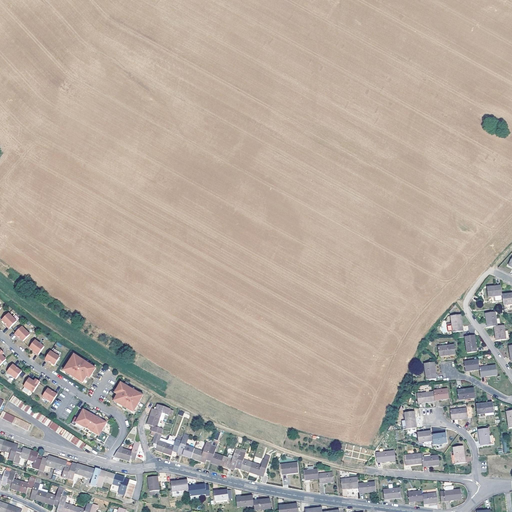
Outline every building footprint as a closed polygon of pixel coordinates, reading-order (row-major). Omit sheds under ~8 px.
[(488,297),(502,295),(501,293),(500,287),(496,287),(496,285),(487,287),(488,297)] [(502,295),(503,306),(503,308),(511,306),(511,293),(511,294),(511,291),(501,293),(502,295)] [(8,311),(2,318),(5,321),(10,326),(16,319),(8,311)] [(488,323),(488,327),(492,326),(496,325),(494,312),(485,313),(486,323),(488,323)] [(459,314),(450,316),(452,332),(460,331),(459,326),(461,326),(459,314)] [(22,325),(15,332),(20,336),(23,339),(30,333),(22,325)] [(496,325),(492,326),(493,335),(495,335),(495,340),(507,338),(506,330),(502,330),(502,325),(496,325)] [(473,335),(463,336),(465,352),(474,351),(473,347),(475,346),(473,335)] [(35,338),(29,346),(33,349),(38,353),(44,345),(35,338)] [(439,346),(437,347),(438,355),(442,354),(443,356),(454,354),(453,345),(446,345),(446,342),(438,343),(439,346)] [(60,355),(50,349),(45,358),(50,361),(54,364),(60,355)] [(95,367),(74,353),(63,369),(71,375),(82,382),(86,375),(88,372),(91,374),(95,367)] [(477,367),(476,359),(463,362),(464,369),(468,368),(469,370),(478,369),(477,367)] [(433,362),(423,364),(425,379),(433,379),(432,374),(434,374),(433,362)] [(15,377),(21,369),(17,367),(12,363),(6,370),(15,377)] [(494,365),(477,367),(478,369),(479,375),(484,374),(484,376),(496,374),(494,365)] [(39,380),(35,377),(34,380),(28,377),(23,385),(33,391),(39,380)] [(143,394),(120,381),(116,388),(119,390),(117,393),(113,400),(133,411),(143,394)] [(42,395),(51,401),(56,393),(51,389),(47,387),(42,395)] [(438,399),(447,398),(446,388),(432,390),(432,392),(433,398),(438,397),(438,399)] [(457,400),(474,398),(472,388),(460,390),(461,392),(456,392),(457,400)] [(433,398),(432,392),(416,394),(417,402),(421,401),(422,403),(433,401),(433,400),(433,398)] [(491,402),(475,404),(476,414),(483,413),(492,412),(491,402)] [(152,407),(149,414),(159,417),(161,410),(173,414),(174,409),(159,404),(157,409),(152,407)] [(469,407),(449,410),(450,418),(455,417),(455,419),(471,417),(469,407)] [(89,412),(83,408),(78,417),(75,415),(71,422),(74,424),(76,422),(85,427),(84,430),(87,432),(89,429),(98,434),(96,437),(104,441),(108,434),(101,430),(106,421),(89,412)] [(404,421),(406,429),(413,428),(413,424),(415,424),(413,412),(403,413),(404,421)] [(159,417),(149,414),(147,422),(151,423),(152,424),(151,429),(161,433),(163,427),(159,426),(156,425),(157,421),(159,417)] [(477,429),(479,441),(481,441),(482,445),(489,444),(487,428),(477,429)] [(157,443),(156,446),(156,447),(156,448),(163,451),(166,441),(159,438),(161,433),(151,429),(149,432),(155,434),(152,441),(153,441),(157,443)] [(419,443),(431,441),(431,435),(430,433),(426,434),(426,432),(416,433),(417,442),(419,443)] [(178,449),(181,439),(182,435),(177,434),(176,439),(168,436),(166,441),(163,451),(170,453),(172,449),(173,448),(175,449),(178,449)] [(177,452),(182,454),(191,457),(194,447),(188,445),(185,444),(188,435),(185,434),(183,434),(182,435),(181,439),(178,449),(177,451),(177,452)] [(431,441),(432,444),(446,443),(445,435),(440,435),(440,434),(431,435),(431,441)] [(0,448),(0,449),(0,455),(13,459),(17,447),(12,445),(13,442),(4,439),(0,448)] [(203,450),(196,448),(194,447),(191,457),(196,459),(205,461),(206,456),(211,442),(206,440),(203,450)] [(219,464),(222,454),(213,452),(217,442),(212,440),(211,442),(206,456),(211,458),(210,461),(219,464)] [(119,446),(114,454),(129,459),(130,456),(135,457),(139,442),(135,441),(132,450),(119,446)] [(261,463),(265,447),(258,445),(254,462),(261,463)] [(453,455),(454,463),(462,462),(461,457),(463,457),(461,445),(452,446),(453,455)] [(21,448),(17,447),(13,459),(12,460),(22,463),(24,457),(27,458),(30,448),(22,446),(21,448)] [(248,471),(251,461),(242,458),(245,448),(241,447),(240,450),(235,463),(240,465),(239,468),(248,471)] [(29,465),(38,468),(41,458),(36,457),(37,455),(38,451),(30,448),(27,458),(30,459),(29,465)] [(230,464),(235,465),(235,463),(240,450),(235,448),(232,455),(232,458),(227,456),(222,454),(219,464),(228,467),(230,464)] [(375,453),(375,461),(381,461),(381,462),(394,461),(393,451),(375,453)] [(260,464),(251,461),(248,471),(257,474),(258,470),(264,472),(270,454),(264,452),(260,464)] [(409,465),(421,464),(420,457),(420,453),(403,455),(404,464),(409,463),(409,465)] [(44,457),(42,456),(41,458),(38,468),(47,471),(49,465),(54,466),(57,457),(48,454),(48,455),(47,458),(44,457)] [(421,464),(421,465),(426,465),(426,466),(438,465),(437,455),(420,457),(421,464)] [(54,466),(52,473),(54,473),(66,477),(66,476),(70,464),(65,463),(65,461),(66,460),(57,457),(54,466)] [(75,465),(70,464),(66,476),(76,479),(77,477),(81,479),(81,478),(82,474),(85,465),(76,462),(75,465)] [(280,464),(281,472),(285,471),(286,473),(297,471),(296,462),(280,464)] [(85,465),(82,474),(91,477),(94,468),(85,465)] [(99,469),(94,468),(91,477),(89,485),(94,487),(95,484),(98,472),(99,472),(99,469)] [(309,478),(318,477),(318,473),(317,468),(312,468),(307,469),(304,469),(304,477),(309,477),(309,478)] [(11,471),(7,469),(6,472),(3,478),(0,477),(0,487),(1,486),(2,484),(6,485),(7,483),(11,471)] [(100,486),(102,479),(103,480),(111,482),(114,473),(105,470),(104,473),(99,472),(98,472),(95,484),(97,485),(100,486)] [(15,472),(11,471),(7,483),(12,484),(11,487),(10,490),(18,492),(21,483),(14,480),(15,475),(15,474),(15,472)] [(318,477),(318,481),(323,480),(323,482),(333,481),(332,471),(318,473),(318,477)] [(111,482),(111,483),(109,489),(123,493),(125,489),(127,481),(122,479),(123,476),(114,473),(111,482)] [(147,477),(149,489),(158,488),(157,480),(156,481),(155,479),(155,475),(147,477)] [(346,487),(358,486),(358,483),(357,476),(341,478),(341,486),(345,485),(346,487)] [(170,483),(171,487),(172,490),(188,488),(188,487),(187,485),(187,478),(176,480),(174,480),(175,482),(170,483)] [(29,485),(21,483),(18,492),(26,494),(28,489),(32,491),(36,480),(31,479),(29,485)] [(32,491),(30,499),(36,501),(44,504),(47,494),(38,492),(40,485),(39,485),(40,482),(36,480),(32,491)] [(358,486),(359,491),(363,490),(363,492),(375,490),(374,481),(358,483),(358,486)] [(192,486),(188,487),(188,488),(188,493),(189,495),(205,493),(204,483),(192,484),(192,486)] [(458,483),(443,485),(444,490),(439,491),(440,500),(445,500),(445,498),(449,498),(449,499),(460,498),(458,483)] [(47,494),(48,492),(41,490),(42,486),(40,485),(38,492),(47,494)] [(64,489),(60,487),(56,497),(47,494),(44,504),(53,506),(54,503),(59,505),(63,493),(64,489)] [(383,488),(384,497),(389,496),(389,498),(400,496),(399,487),(393,487),(387,488),(383,488)] [(214,500),(215,500),(223,499),(228,498),(226,488),(217,489),(217,491),(213,492),(214,500)] [(422,494),(421,490),(408,492),(408,499),(413,499),(413,501),(423,500),(422,494)] [(435,492),(422,494),(423,500),(423,501),(427,501),(428,503),(436,502),(435,492)] [(58,508),(57,511),(60,511),(74,511),(75,508),(65,505),(67,499),(66,498),(67,494),(63,493),(59,505),(58,508)] [(236,506),(253,504),(253,502),(252,500),(252,494),(240,496),(240,497),(235,498),(236,506)] [(253,504),(254,509),(270,507),(269,498),(257,499),(257,501),(253,502),(253,504)] [(19,511),(20,511),(21,508),(14,505),(7,503),(3,511),(19,511)] [(278,507),(278,511),(296,511),(295,503),(282,504),(282,506),(278,507)]
